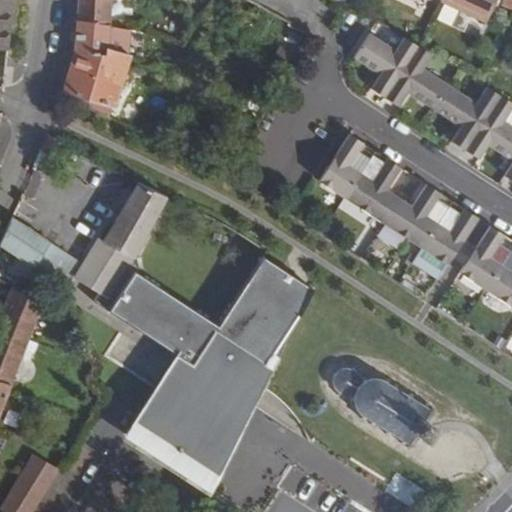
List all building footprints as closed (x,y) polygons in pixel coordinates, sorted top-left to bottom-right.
[(75,0),(72,34),(104,38),(126,42),(128,21),(106,17),(108,0),(75,0)] [(332,0),(323,0),(319,9),(335,18),(342,5),(332,0)] [(494,0),(439,0),(432,15),(477,37),(494,0)] [(103,44),(104,38),(72,34),(71,40),(103,44)] [(124,59),(126,42),(104,38),(103,44),(103,47),(124,59)] [(300,47),(284,39),(282,42),(289,47),(287,51),(295,56),(300,47)] [(101,62),(123,66),(124,59),(103,47),(103,44),(71,40),(69,61),(100,65),(101,62)] [(384,62),(358,46),(342,69),(369,85),(360,99),(374,108),(407,58),(392,50),(384,62)] [(419,65),(407,58),(374,108),(387,116),(395,102),(423,120),(439,97),(411,79),(419,65)] [(139,145),(142,139),(136,136),(137,131),(111,119),(123,67),(123,66),(101,62),(100,65),(69,61),(53,110),(105,128),(139,145)] [(439,97),(423,120),(450,137),(442,151),(456,160),(490,106),(477,98),(466,114),(439,97)] [(192,104),(181,98),(174,112),(184,118),(192,104)] [(490,106),(456,160),(469,169),(478,156),(504,172),(511,159),(511,144),(493,132),(505,115),(490,106)] [(511,119),(505,115),(493,132),(511,144),(511,119)] [(139,145),(183,166),(188,155),(145,135),(142,139),(139,145)] [(56,159),(62,147),(45,140),(40,151),(56,159)] [(336,206),(366,160),(341,143),(312,189),(336,206)] [(511,159),(504,172),(495,186),(508,194),(511,188),(511,159)] [(336,206),(377,232),(392,209),(379,200),(393,178),(366,160),(336,206)] [(90,306),(146,342),(171,355),(175,357),(123,440),(212,496),(220,479),(247,419),(255,401),(277,356),(271,353),(310,288),(260,255),(216,326),(139,276),(133,254),(164,194),(135,180),(102,236),(98,233),(74,276),(99,292),(93,301),(90,306)] [(415,258),(445,212),(419,194),(404,217),(392,209),(377,232),(415,258)] [(445,266),(456,249),(470,228),(445,212),(415,258),(440,274),(445,266)] [(11,218),(0,240),(0,246),(33,269),(36,264),(67,286),(81,263),(11,218)] [(479,299),(508,253),(483,236),(469,257),(458,275),(453,282),(479,299)] [(458,275),(469,257),(462,252),(456,249),(445,266),(451,270),(458,275)] [(479,299),(511,320),(511,254),(508,253),(479,299)] [(0,410),(42,305),(10,291),(0,316),(0,410)] [(330,376),(334,379),(334,383),(334,386),(335,388),(336,389),(337,391),(338,393),(337,398),(341,399),(343,396),(349,398),(348,402),(352,403),(353,402),(355,402),(354,405),(355,406),(356,409),(358,412),(360,414),(363,417),(360,423),(363,424),(365,422),(370,424),(368,428),(373,431),(375,427),(387,433),(384,437),(388,439),(390,435),(396,438),(394,442),(397,444),(399,441),(402,442),(400,446),(402,447),(405,445),(407,446),(410,443),(407,441),(411,436),(416,440),(426,423),(422,420),(425,414),(429,415),(431,412),(428,410),(430,407),(427,405),(425,407),(422,406),(424,402),(421,400),(419,404),(413,400),(414,397),(410,395),(408,397),(398,391),(399,387),(396,385),(393,388),(389,385),(391,382),(387,380),(385,382),(384,382),(381,381),(379,381),(377,380),(376,381),(374,381),(371,381),(369,382),(366,381),(366,379),(364,378),(362,380),(357,377),(359,373),(355,370),(354,373),(349,372),(346,371),(343,371),(340,373),(337,376),(332,373),(330,376)] [(37,511),(58,478),(34,462),(0,511),(37,511)]
